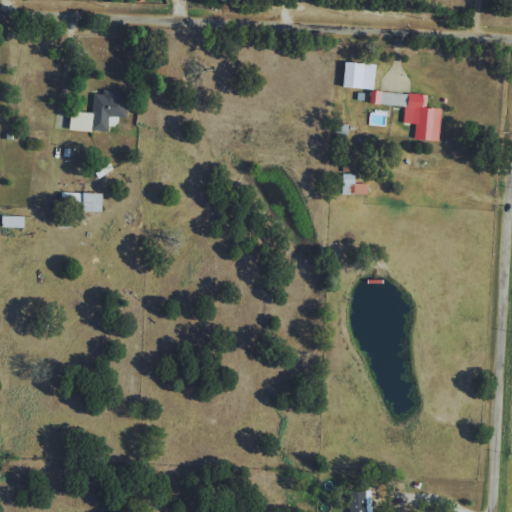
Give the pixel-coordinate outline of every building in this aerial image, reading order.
[(376,88),(377,63),(346,62),(346,88),(376,88)] [(72,111),(71,130),(109,131),(110,116),(127,117),(128,96),(120,96),(120,91),(103,90),(103,94),(94,94),(93,112),(72,111)] [(440,140),(443,109),(427,107),(428,95),(370,90),(369,104),(405,106),(404,123),(416,124),(415,138),(440,140)] [(368,194),(367,183),(357,183),(357,174),(343,174),(343,195),(368,194)] [(85,208),(84,192),(62,193),(62,209),(85,208)] [(104,212),(104,193),(85,193),(85,211),(104,212)] [(25,216),(3,216),(3,227),(25,227),(25,216)] [(349,511),(368,511),(368,491),(349,491),(349,511)]
